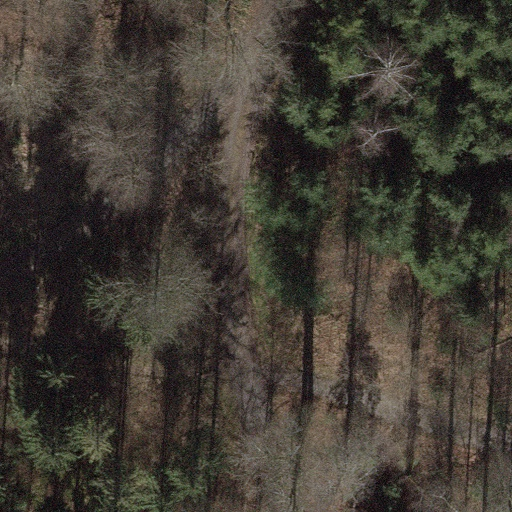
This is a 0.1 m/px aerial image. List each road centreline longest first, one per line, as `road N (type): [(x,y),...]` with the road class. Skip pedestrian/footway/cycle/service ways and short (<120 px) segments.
road 1 (track): [(300,511),(225,359),(244,95)]
road 2 (track): [(284,0),(244,95),(0,267)]
